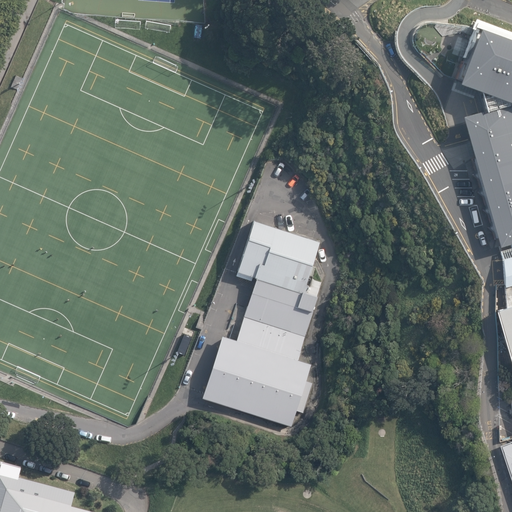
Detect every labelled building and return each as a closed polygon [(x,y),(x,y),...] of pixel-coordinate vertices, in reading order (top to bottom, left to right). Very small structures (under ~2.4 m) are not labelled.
[(511,36),(473,21),(471,27),(469,32),(472,33),(455,80),(455,82),(459,83),(459,86),(477,92),(511,105),(511,36)] [(477,92),(482,112),(483,114),(511,105),(477,92)] [(499,248),(511,243),(511,109),(511,105),(483,114),(482,112),(462,117),(499,248)] [(254,277),(257,278),(262,263),(266,265),(271,252),(315,266),(322,242),(257,221),(238,276),(253,281),(254,277)] [(503,260),(506,308),(511,306),(511,243),(499,248),(503,260)] [(259,279),(245,317),(306,336),(319,296),(308,292),(310,285),(308,284),(315,266),(271,252),(266,265),(262,263),(257,278),(259,279)] [(495,311),(511,368),(511,306),(506,308),(495,311)] [(204,398),(293,425),(297,410),(304,412),(314,382),(308,381),(313,364),(299,360),(306,336),(245,317),(239,340),(225,335),(204,398)] [(511,391),(497,392),(498,434),(511,433),(511,391)] [(500,446),(511,483),(511,443),(511,442),(500,446)] [(84,511),(74,509),(77,494),(21,480),(24,470),(0,463),(0,511),(84,511)]
